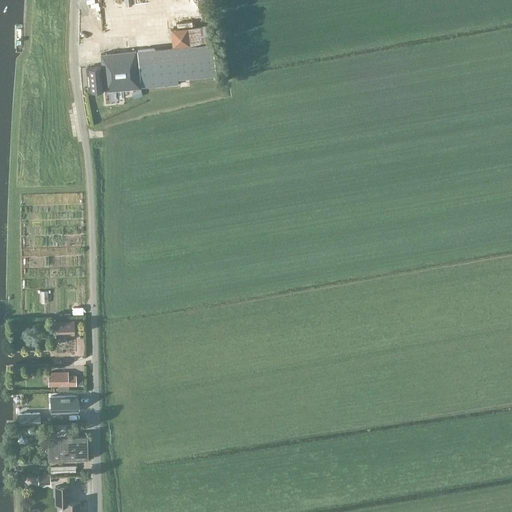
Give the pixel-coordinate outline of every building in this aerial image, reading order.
[(203,42),(201,26),(170,29),(172,45),(203,42)] [(100,66),(86,67),(88,90),(104,89),(104,91),(178,83),(177,79),(214,75),(211,42),(99,54),(100,66)] [(73,321),(56,322),(56,335),(73,334),(73,321)] [(47,372),(48,387),(76,386),(75,375),(67,375),(67,371),(47,372)] [(76,396),(50,396),(50,412),(77,412),(76,396)] [(18,424),(39,423),(39,413),(18,413),(18,424)] [(47,437),(48,447),(45,447),(45,451),(48,451),(48,459),(87,457),(86,436),(47,437)] [(75,466),(50,467),(50,474),(75,473),(75,466)] [(50,475),(37,475),(38,485),(50,484),(50,475)] [(68,486),(55,486),(55,496),(56,496),(56,505),(63,505),(63,511),(79,511),(79,502),(68,502),(68,486)]
